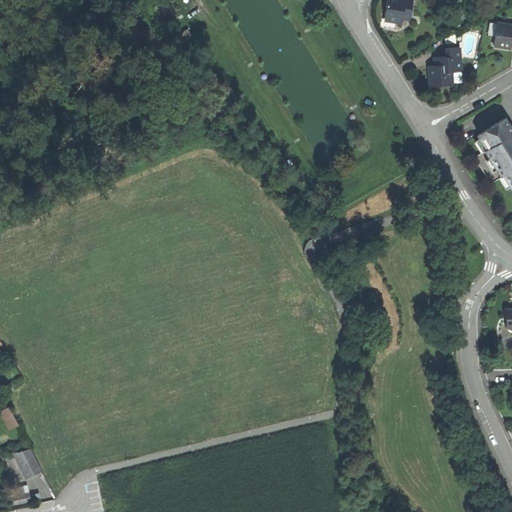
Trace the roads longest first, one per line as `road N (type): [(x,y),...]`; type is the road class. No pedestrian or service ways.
road 1 (residential): [(511,474),(474,387),(466,331),(472,303),(502,260)]
road 2 (residential): [(502,260),(422,129)]
road 3 (residential): [(422,129),(345,0)]
